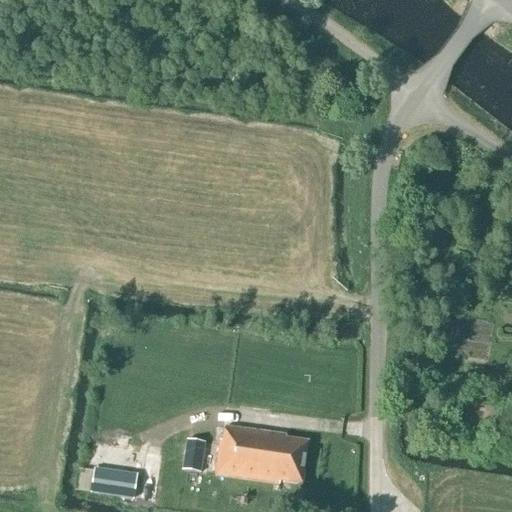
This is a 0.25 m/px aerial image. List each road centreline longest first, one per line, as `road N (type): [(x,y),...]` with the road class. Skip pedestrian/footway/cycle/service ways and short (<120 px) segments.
road 1 (unclassified): [(375,511),(379,186),(388,142),(417,95)]
road 2 (unclassified): [(287,0),(417,95)]
